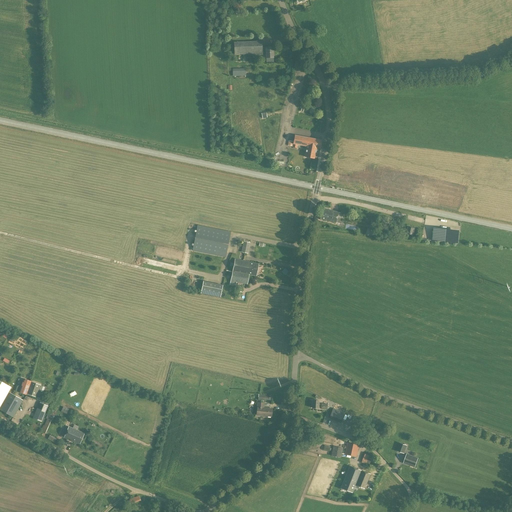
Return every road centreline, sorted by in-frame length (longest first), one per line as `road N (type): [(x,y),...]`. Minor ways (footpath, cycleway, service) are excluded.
road 1 (tertiary): [(295,356),(330,127),(321,79),(281,0)]
road 2 (track): [(306,248),(235,235),(219,279),(183,270),(181,278),(0,233)]
road 3 (unclassified): [(511,441),(295,356)]
road 4 (unclassified): [(194,511),(122,484),(0,418)]
road 5 (unclassified): [(408,488),(368,446),(290,414)]
road 6 (tertiary): [(206,511),(268,463),(290,414)]
